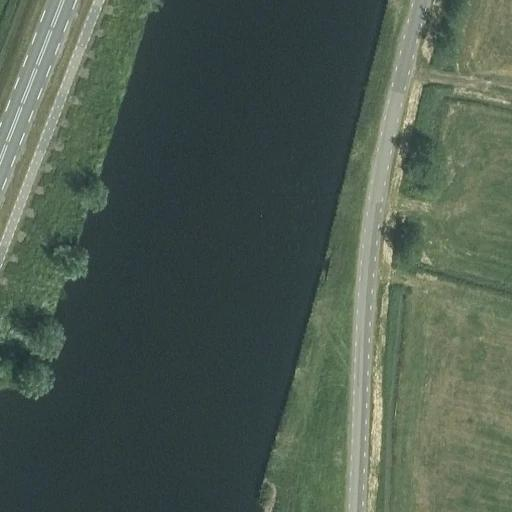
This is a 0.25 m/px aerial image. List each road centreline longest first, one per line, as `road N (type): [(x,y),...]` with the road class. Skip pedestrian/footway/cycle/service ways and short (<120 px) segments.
road 1 (unclassified): [(351,511),(368,235),(421,0)]
road 2 (primary): [(0,162),(63,0)]
